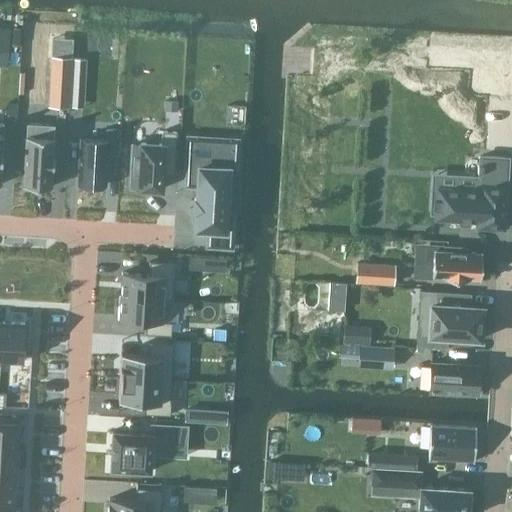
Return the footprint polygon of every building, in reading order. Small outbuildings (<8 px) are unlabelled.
[(0,26),(0,43),(8,44),(9,27),(0,26)] [(51,55),(48,104),(67,105),(70,56),(51,55)] [(85,58),(72,58),(71,82),(84,82),(85,58)] [(164,100),(164,110),(176,110),(177,101),(164,100)] [(26,173),(25,185),(53,187),(54,171),(55,153),(56,125),(29,123),(26,173)] [(79,136),(76,180),(104,182),(106,150),(118,150),(119,128),(105,127),(105,137),(79,136)] [(131,147),(129,189),(137,189),(137,191),(160,193),(162,170),(174,171),(176,135),(161,134),(161,147),(140,146),(140,148),(131,147)] [(186,165),(184,185),(197,186),(194,229),(207,230),(206,244),(231,245),(232,211),(223,211),(226,168),(234,169),(236,139),(213,138),(212,166),(186,165)] [(436,187),(434,219),(477,221),(476,228),(504,229),(508,157),(480,156),(478,189),(436,187)] [(414,262),(413,277),(433,278),(433,276),(444,276),(444,278),(467,280),(467,278),(478,278),(478,279),(479,279),(481,252),(480,252),(480,253),(465,252),(465,247),(443,246),(442,250),(434,250),(434,249),(433,249),(432,263),(414,262)] [(189,256),(189,268),(206,269),(207,257),(189,256)] [(163,298),(163,299),(172,300),(174,263),(148,261),(148,273),(121,272),(120,296),(163,298)] [(356,262),(355,281),(393,284),(394,264),(356,262)] [(416,335),(415,346),(445,348),(446,337),(480,339),(482,307),(468,306),(469,294),(466,294),(435,292),(418,291),(418,303),(430,304),(428,336),(416,335)] [(161,321),(163,299),(163,298),(120,296),(119,319),(145,321),(144,333),(170,335),(171,322),(161,321)] [(2,321),(0,350),(0,359),(22,361),(24,323),(2,321)] [(341,344),(367,346),(368,327),(342,325),(341,344)] [(213,329),(213,339),(224,340),(224,329),(213,329)] [(119,376),(171,379),(173,343),(148,341),(147,353),(120,352),(119,376)] [(358,358),(358,362),(390,364),(391,348),(367,346),(341,344),(339,344),(338,356),(358,358)] [(478,365),(430,362),(429,390),(476,393),(478,365)] [(171,379),(119,376),(118,400),(144,401),(143,413),(169,415),(171,379)] [(185,408),(184,421),(198,422),(199,409),(185,408)] [(379,422),(380,417),(367,417),(367,421),(367,430),(379,430),(379,422)] [(0,444),(17,446),(18,424),(0,422),(0,444)] [(112,430),(110,468),(150,471),(151,439),(186,441),(187,425),(151,423),(150,432),(112,430)] [(431,424),(430,424),(428,459),(429,459),(429,458),(472,460),(472,461),(473,461),(475,426),(474,426),(474,427),(431,425),(431,424)] [(0,465),(16,466),(17,446),(0,444),(0,465)] [(367,452),(367,465),(414,468),(415,455),(367,452)] [(269,460),(268,477),(302,479),(303,463),(269,460)] [(0,486),(15,487),(16,466),(0,465),(0,486)] [(420,472),(372,468),(371,493),(418,497),(417,511),(467,511),(469,489),(419,486),(420,472)] [(215,502),(216,486),(183,485),(182,500),(215,502)] [(0,507),(14,508),(15,487),(0,486),(0,507)] [(107,511),(160,511),(162,489),(136,487),(135,500),(109,498),(108,502),(107,511)]
